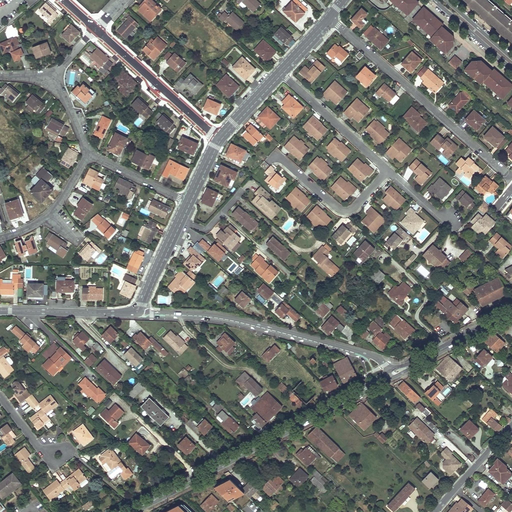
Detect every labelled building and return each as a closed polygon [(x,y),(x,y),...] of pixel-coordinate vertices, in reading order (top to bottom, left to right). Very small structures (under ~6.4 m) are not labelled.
[(145,0),(142,4),(143,5),(143,6),(139,10),(150,21),(160,10),(149,0),(145,0)] [(253,12),(260,4),(255,0),(237,0),(236,1),(239,4),(239,5),(244,9),(246,6),(253,12)] [(301,4),(298,7),(296,5),(299,3),(296,0),(293,0),(292,2),(283,11),(295,22),(304,13),(304,12),(306,9),(301,4)] [(393,0),(394,1),(393,2),(399,7),(402,10),(404,8),(408,13),(417,3),(413,0),(393,0)] [(464,0),(511,41),(511,19),(510,21),(496,9),(498,7),(495,5),(493,6),(486,0),(464,0)] [(49,19),(47,21),(50,24),(58,15),(55,12),(56,11),(46,2),(39,10),(49,19)] [(423,8),(430,15),(431,13),(424,6),(423,8)] [(496,9),(510,21),(511,19),(498,7),(496,9)] [(360,27),(364,24),(367,21),(363,18),(367,13),(362,8),(351,19),(360,27)] [(422,27),(427,32),(428,30),(433,35),(432,36),(435,39),(434,40),(442,47),(447,51),(454,44),(454,41),(452,39),(453,37),(452,34),(447,30),(446,31),(440,26),(442,25),(433,18),(435,16),(431,13),(430,15),(423,8),(414,18),(419,22),(418,24),(422,27)] [(232,12),(230,14),(228,16),(224,12),(218,18),(223,23),(225,20),(237,30),(243,23),(232,12)] [(136,27),(136,26),(138,24),(132,18),(129,15),(126,18),(128,20),(117,31),(125,39),(136,27)] [(433,18),(442,25),(443,23),(435,16),(433,18)] [(70,23),(64,30),(65,32),(72,25),(70,23)] [(62,35),(70,43),(80,32),(72,25),(65,32),(62,35)] [(287,45),(290,42),(293,39),(290,37),(291,36),(281,26),(274,34),(284,44),(285,43),(287,45)] [(380,49),(384,44),(388,40),(374,28),(367,36),(380,49)] [(4,53),(10,50),(13,49),(16,48),(17,51),(21,49),(16,37),(0,44),(4,53)] [(150,42),(146,46),(142,50),(146,53),(148,52),(150,54),(148,55),(153,60),(166,46),(157,38),(154,40),(151,38),(149,41),(150,42)] [(271,55),(272,56),(276,52),(264,40),(254,50),(266,61),(271,55)] [(33,48),(35,53),(37,58),(51,52),(47,42),(33,48)] [(335,56),(338,59),(342,62),(348,54),(341,48),(340,49),(335,44),(327,53),(332,58),(335,56)] [(16,48),(13,49),(14,52),(14,54),(13,54),(15,60),(21,58),(19,56),(23,54),(21,49),(17,51),(16,48)] [(104,73),(113,63),(108,59),(109,58),(98,48),(91,56),(102,66),(99,69),(104,73)] [(177,72),(181,68),(185,64),(175,54),(173,56),(168,52),(163,57),(168,61),(167,62),(177,72)] [(406,67),(406,66),(407,66),(412,71),(421,60),(412,52),(402,63),(406,67)] [(455,55),(453,57),(461,63),(462,62),(455,55)] [(461,63),(453,57),(448,62),(455,69),(461,63)] [(245,79),(250,74),(254,69),(242,58),(233,67),(245,79)] [(476,60),(474,60),(472,61),(466,68),(471,72),(479,79),(480,78),(482,81),(484,79),(489,84),(488,85),(493,90),(497,93),(498,92),(503,97),(511,87),(504,80),(505,78),(502,76),(501,77),(493,70),(491,72),(485,66),(486,65),(481,60),(478,60),(477,62),(476,60)] [(301,73),(307,79),(308,80),(312,76),(315,79),(324,69),(325,67),(319,61),(310,70),(309,69),(307,67),(301,73)] [(360,79),(361,78),(368,84),(375,76),(365,67),(357,76),(360,79)] [(428,69),(424,73),(421,77),(424,80),(423,82),(428,88),(426,90),(430,93),(432,91),(435,93),(437,92),(444,84),(428,69)] [(493,70),(501,77),(502,76),(494,69),(493,70)] [(134,81),(123,70),(116,78),(120,82),(125,87),(121,91),(126,96),(137,84),(134,81)] [(186,86),(188,88),(190,89),(191,88),(196,92),(202,85),(190,75),(185,81),(179,87),(183,90),(186,86)] [(232,92),(233,91),(233,90),(234,91),(238,87),(226,75),(217,85),(229,97),(233,93),(232,92)] [(181,77),(175,83),(179,87),(185,81),(181,77)] [(322,95),(328,100),(330,98),(331,97),(338,103),(346,94),(340,89),(342,88),(334,81),(322,95)] [(389,101),(392,98),(395,94),(391,90),(390,91),(387,89),(389,87),(384,83),(376,93),(381,97),(382,95),(389,101)] [(9,85),(8,86),(5,84),(1,89),(0,88),(0,94),(2,92),(3,93),(2,94),(13,102),(19,93),(13,89),(11,88),(12,87),(9,85)] [(80,86),(76,90),(73,93),(76,97),(78,95),(82,98),(81,99),(85,103),(93,95),(89,91),(90,90),(83,84),(80,87),(80,86)] [(464,90),(462,92),(461,93),(460,93),(449,105),(457,113),(471,97),(464,90)] [(44,102),(42,101),(41,100),(40,100),(38,99),(39,98),(33,94),(26,102),(29,104),(35,109),(37,110),(40,113),(45,106),(42,104),(44,102)] [(285,104),(292,97),(290,95),(283,102),(285,104)] [(148,107),(148,106),(149,106),(147,103),(146,104),(144,102),(145,102),(139,97),(132,104),(141,114),(142,114),(146,118),(152,111),(148,107)] [(293,117),(298,112),(302,108),(292,97),(285,104),(282,107),(293,117)] [(344,112),(351,119),(353,117),(354,115),(360,120),(368,112),(362,106),(364,105),(357,98),(344,112)] [(216,114),(218,110),(220,105),(212,101),(208,99),(204,109),(216,114)] [(32,112),(35,109),(29,104),(26,107),(32,112)] [(279,119),(274,113),(269,108),(261,115),(258,117),(259,117),(267,125),(269,128),(279,119)] [(408,121),(417,112),(412,108),(404,117),(408,121)] [(474,110),(470,115),(465,119),(477,130),(485,120),(474,110)] [(420,115),(417,112),(408,121),(419,131),(426,123),(422,120),(418,116),(420,115)] [(173,124),(173,123),(174,123),(171,120),(171,121),(169,119),(164,114),(157,122),(166,131),(167,130),(170,133),(176,127),(173,124)] [(95,134),(98,135),(102,137),(111,120),(103,116),(95,134)] [(312,116),(309,119),(306,122),(309,124),(305,129),(308,131),(312,135),(318,140),(327,130),(322,125),(321,126),(316,122),(317,120),(312,116)] [(64,125),(64,124),(65,124),(62,122),(61,123),(59,121),(53,117),(48,127),(59,133),(60,132),(65,135),(69,128),(64,125)] [(264,128),(267,125),(259,117),(256,120),(264,128)] [(366,129),(371,133),(375,137),(374,139),(380,144),(389,134),(384,129),(376,122),(374,120),(366,129)] [(386,127),(378,120),(376,122),(384,129),(386,127)] [(251,124),(250,126),(248,128),(249,129),(247,132),(246,130),(242,134),(254,145),(263,136),(251,124)] [(58,136),(59,133),(48,127),(46,130),(58,136)] [(504,137),(498,132),(493,127),(484,136),(495,147),(496,146),(499,149),(507,141),(504,137)] [(119,155),(121,151),(123,147),(127,149),(131,141),(116,133),(108,149),(119,155)] [(444,141),(437,135),(430,143),(439,150),(442,147),(445,150),(450,155),(457,147),(450,141),(450,142),(448,140),(448,139),(447,138),(444,141)] [(193,154),(196,149),(198,144),(184,136),(178,147),(193,154)] [(299,160),(301,158),(308,150),(303,145),(299,141),(295,138),(291,142),(289,141),(286,145),(284,147),(289,152),(290,150),(295,154),(294,155),(299,160)] [(351,151),(348,149),(345,146),(344,147),(335,138),(326,147),(328,149),(336,157),(341,161),(351,151)] [(386,152),(393,159),(395,157),(396,155),(402,161),(411,151),(405,146),(406,145),(399,138),(386,152)] [(242,160),(243,161),(245,161),(249,154),(246,150),(232,144),(226,155),(241,162),(242,160)] [(64,160),(63,161),(62,163),(69,167),(70,164),(72,165),(79,154),(70,148),(63,160),(64,160)] [(327,151),(334,158),(336,157),(328,149),(327,151)] [(154,156),(152,155),(150,154),(149,156),(138,150),(133,161),(149,169),(152,162),(154,157),(154,156)] [(322,181),(324,179),(332,171),(326,166),(319,159),(316,157),(308,165),(308,166),(318,175),(317,175),(322,181)] [(327,164),(320,157),(319,159),(326,166),(327,164)] [(465,161),(463,159),(462,158),(456,164),(460,167),(456,170),(460,174),(463,170),(465,172),(464,174),(468,178),(478,167),(474,163),(473,164),(470,162),(472,161),(468,158),(465,161)] [(360,177),(362,178),(363,180),(367,175),(369,177),(373,172),(368,167),(367,168),(363,165),(357,159),(348,169),(354,174),(355,173),(359,178),(360,177)] [(419,174),(417,176),(416,178),(422,183),(429,176),(425,172),(427,169),(415,159),(409,166),(419,174)] [(168,177),(169,174),(170,172),(176,174),(176,175),(183,179),(189,168),(170,160),(163,174),(168,177)] [(228,186),(230,182),(231,178),(234,179),(237,173),(222,165),(215,180),(228,186)] [(274,169),(270,165),(265,171),(269,175),(265,179),(268,183),(269,182),(277,189),(286,179),(283,176),(281,178),(273,170),(274,169)] [(42,180),(37,186),(48,195),(53,190),(45,184),(49,180),(52,176),(44,168),(37,176),(42,180)] [(94,183),(97,185),(100,187),(104,180),(97,176),(99,173),(90,168),(83,182),(92,186),(94,183)] [(353,175),(361,182),(363,180),(362,178),(360,177),(359,178),(355,173),(354,174),(353,175)] [(42,180),(37,176),(32,181),(37,186),(42,180)] [(499,186),(496,183),(493,181),(491,183),(489,181),(490,180),(485,176),(478,183),(486,191),(488,190),(491,193),(499,186)] [(343,195),(345,197),(347,198),(350,194),(352,195),(357,190),(351,185),(350,186),(347,183),(340,177),(332,186),(331,187),(337,193),(338,192),(343,196),(343,195)] [(432,184),(427,189),(432,193),(433,191),(435,190),(436,191),(435,192),(436,194),(442,199),(445,195),(446,196),(449,192),(449,191),(452,188),(440,177),(433,184),(432,184)] [(119,178),(115,187),(120,190),(119,194),(127,198),(128,197),(128,196),(131,198),(136,187),(133,186),(134,184),(119,178)] [(475,187),(483,195),(486,191),(478,183),(475,187)] [(48,195),(37,186),(31,192),(42,202),(48,195)] [(264,212),(265,211),(266,210),(270,214),(277,206),(271,200),(269,202),(266,200),(264,198),(269,193),(261,186),(256,191),(259,194),(257,196),(252,201),(264,212)] [(301,192),(295,186),(289,193),(292,195),(288,199),(291,202),(296,206),(301,211),(310,201),(304,196),(303,197),(299,193),(301,192)] [(384,192),(386,194),(382,198),(390,206),(395,210),(405,201),(389,186),(384,192)] [(212,206),(214,202),(215,198),(220,201),(223,195),(208,188),(202,201),(212,206)] [(463,189),(455,197),(458,201),(459,200),(467,208),(468,207),(470,209),(475,204),(473,202),(474,200),(463,189)] [(336,193),(344,201),(347,198),(345,197),(343,195),(343,196),(338,192),(337,193),(336,193)] [(84,198),(81,202),(78,205),(80,207),(75,214),(82,219),(93,204),(84,198)] [(381,199),(389,207),(390,206),(382,198),(381,199)] [(10,213),(11,216),(12,219),(17,217),(16,215),(18,215),(19,216),(23,214),(19,199),(6,204),(9,213),(10,213)] [(163,205),(162,204),(161,204),(161,203),(153,199),(150,207),(153,208),(152,211),(165,217),(170,207),(164,204),(163,205)] [(490,207),(484,202),(480,206),(486,212),(490,207)] [(321,210),(316,205),(310,212),(312,214),(309,218),(312,221),(317,225),(322,230),(331,220),(325,215),(324,216),(320,212),(321,210)] [(271,219),(280,208),(277,206),(270,214),(266,210),(265,211),(264,212),(271,219)] [(238,219),(244,225),(245,224),(251,231),(252,230),(257,224),(258,223),(245,211),(244,212),(239,207),(233,214),(238,219)] [(372,231),(377,226),(378,227),(385,220),(371,207),(366,213),(367,215),(369,216),(367,218),(363,223),(372,231)] [(408,215),(401,223),(413,234),(417,230),(416,229),(419,225),(420,226),(424,222),(419,216),(418,218),(414,214),(415,213),(416,212),(411,207),(406,213),(408,215)] [(478,213),(471,221),(474,224),(472,225),(480,232),(481,231),(485,234),(496,222),(492,218),(490,221),(484,216),(481,219),(480,218),(481,216),(480,215),(479,214),(478,213)] [(490,221),(492,218),(486,213),(484,216),(490,221)] [(105,219),(104,220),(102,217),(96,223),(99,226),(97,227),(109,238),(117,230),(105,219)] [(347,223),(344,225),(344,226),(341,224),(331,236),(336,240),(339,237),(343,240),(350,232),(351,234),(352,232),(354,230),(347,223)] [(154,231),(156,228),(155,227),(149,224),(148,224),(147,227),(143,225),(139,234),(142,236),(141,239),(150,243),(156,232),(154,231)] [(228,227),(227,229),(225,231),(227,233),(224,236),(220,232),(217,235),(231,249),(240,238),(234,233),(228,227)] [(386,242),(392,247),(394,250),(403,240),(404,241),(409,235),(400,227),(398,230),(386,242)] [(508,241),(497,232),(491,239),(500,247),(497,250),(504,256),(510,249),(505,244),(508,241)] [(63,257),(66,253),(68,249),(65,247),(67,244),(53,234),(53,235),(49,241),(47,243),(58,251),(57,253),(63,257)] [(16,241),(16,243),(16,244),(13,246),(15,253),(19,252),(20,256),(26,254),(24,250),(28,249),(29,254),(37,252),(33,238),(32,238),(32,236),(30,239),(25,241),(26,244),(23,245),(21,240),(16,241)] [(272,236),(266,243),(282,258),(286,253),(285,252),(287,249),(272,236)] [(226,249),(218,242),(215,246),(213,245),(211,247),(203,239),(199,243),(205,249),(218,260),(225,253),(223,252),(226,249)] [(99,253),(101,250),(93,241),(89,244),(88,243),(86,246),(85,248),(84,247),(79,253),(87,260),(89,258),(92,261),(100,253),(99,253)] [(199,243),(197,241),(194,244),(202,251),(203,252),(205,249),(199,243)] [(352,254),(360,261),(366,255),(367,256),(373,250),(364,241),(352,254)] [(202,251),(194,244),(192,248),(199,254),(202,251)] [(433,245),(423,255),(438,268),(447,258),(433,245)] [(198,265),(201,261),(200,260),(203,257),(199,254),(192,248),(191,246),(187,250),(193,255),(191,257),(188,260),(187,259),(183,264),(191,270),(191,271),(194,268),(195,269),(198,265)] [(328,259),(328,258),(329,258),(326,256),(330,252),(329,251),(323,246),(319,250),(321,252),(315,259),(319,263),(321,265),(320,266),(327,272),(333,276),(339,269),(334,264),(328,259)] [(144,256),(143,255),(144,252),(137,248),(135,252),(129,264),(138,268),(144,256)] [(286,253),(282,258),(284,259),(290,252),(287,249),(285,252),(286,253)] [(319,250),(312,257),(315,259),(321,252),(319,250)] [(460,258),(465,263),(471,258),(465,252),(460,258)] [(264,260),(259,255),(251,264),(256,269),(255,270),(266,280),(268,278),(271,281),(276,276),(274,274),(277,271),(273,268),(272,269),(269,266),(263,261),(264,260)] [(438,268),(442,271),(451,261),(447,258),(438,268)] [(377,269),(374,272),(371,276),(378,283),(385,275),(377,269)] [(186,275),(181,270),(176,276),(178,278),(177,279),(176,278),(169,286),(177,293),(180,290),(182,292),(187,286),(189,288),(195,282),(192,280),(196,275),(191,271),(191,270),(186,275)] [(18,274),(13,274),(13,280),(0,279),(0,288),(1,289),(1,294),(14,294),(14,288),(14,286),(18,286),(18,278),(18,274)] [(134,289),(135,289),(136,285),(134,284),(137,279),(126,274),(124,280),(127,281),(121,293),(130,298),(134,291),(133,291),(134,289)] [(74,281),(70,281),(65,281),(65,277),(57,277),(57,291),(74,291),(74,281)] [(496,279),(495,277),(493,278),(494,280),(475,289),(471,285),(470,286),(469,284),(463,291),(468,295),(474,290),(482,306),(507,293),(499,277),(496,279)] [(403,281),(398,286),(407,294),(412,289),(403,281)] [(28,297),(31,297),(34,297),(34,298),(43,299),(43,294),(43,286),(43,284),(29,283),(28,297)] [(268,299),(270,296),(273,292),(264,284),(258,290),(268,299)] [(387,293),(390,296),(398,286),(396,284),(387,293)] [(223,298),(226,294),(229,291),(223,286),(217,293),(223,298)] [(402,300),(402,299),(407,294),(398,286),(390,296),(399,304),(400,304),(401,304),(402,304),(402,303),(403,303),(403,302),(403,301),(403,300),(402,300)] [(96,299),(96,298),(99,298),(99,299),(103,299),(103,289),(83,288),(83,298),(96,299)] [(245,292),(245,291),(244,291),(243,292),(242,292),(235,300),(243,307),(251,299),(244,293),(245,292)] [(323,304),(320,301),(317,299),(314,302),(320,307),(317,311),(323,317),(330,309),(323,304)] [(457,299),(452,303),(448,299),(443,304),(459,319),(468,309),(457,299)] [(327,300),(323,304),(330,309),(333,306),(327,300)] [(459,319),(443,304),(438,300),(435,304),(442,310),(440,312),(442,314),(443,313),(455,324),(459,319)] [(283,317),(285,315),(286,312),(296,321),(300,316),(292,308),(285,301),(276,311),(283,317)] [(337,310),(341,314),(345,317),(349,313),(341,306),(337,310)] [(389,324),(397,331),(405,338),(409,333),(411,334),(414,330),(398,315),(389,324)] [(331,332),(333,330),(335,327),(336,328),(337,327),(341,331),(344,327),(332,316),(322,327),(327,332),(329,330),(331,332)] [(378,316),(374,321),(382,328),(385,326),(383,324),(385,321),(378,316)] [(374,332),(373,333),(372,333),(374,335),(372,338),(373,339),(373,340),(382,349),(386,345),(385,344),(389,339),(388,338),(384,335),(381,331),(383,329),(382,328),(374,321),(373,321),(368,326),(374,332)] [(29,338),(30,338),(25,334),(15,326),(11,330),(21,339),(20,340),(24,344),(30,349),(34,353),(39,347),(29,338)] [(108,330),(108,331),(106,333),(105,332),(102,335),(110,343),(118,334),(111,327),(108,330)] [(162,327),(157,334),(161,337),(166,329),(162,327)] [(363,339),(366,336),(369,333),(363,328),(357,334),(363,339)] [(81,346),(85,342),(89,338),(82,331),(72,341),(82,351),(84,349),(81,346)] [(171,331),(164,338),(178,351),(186,342),(182,339),(181,340),(177,336),(171,331)] [(133,337),(140,343),(146,349),(151,344),(159,351),(163,347),(151,336),(149,339),(141,332),(138,335),(136,334),(133,337)] [(481,338),(496,352),(505,343),(493,332),(481,338)] [(225,333),(223,334),(222,336),(223,337),(217,343),(220,345),(223,348),(226,351),(232,345),(235,342),(225,333)] [(128,343),(126,341),(123,338),(120,341),(125,347),(128,343)] [(98,351),(100,349),(102,347),(97,342),(93,346),(98,351)] [(274,344),(271,347),(268,350),(267,349),(261,355),(263,357),(262,359),(267,363),(268,362),(280,350),(274,344)] [(236,349),(232,345),(226,351),(230,355),(236,349)] [(0,371),(4,377),(9,373),(14,370),(3,356),(6,353),(2,347),(0,348),(0,371)] [(43,365),(47,370),(52,374),(61,364),(62,365),(71,356),(61,347),(56,351),(58,352),(51,360),(50,358),(43,365)] [(143,359),(131,347),(124,353),(137,365),(143,359)] [(165,357),(167,355),(169,353),(164,348),(161,352),(165,357)] [(475,359),(479,363),(483,367),(487,363),(489,366),(492,365),(494,363),(494,360),(492,358),(492,357),(484,349),(475,359)] [(97,358),(93,355),(90,352),(83,359),(90,365),(97,358)] [(436,368),(450,381),(462,368),(448,355),(436,368)] [(71,356),(62,365),(63,366),(72,357),(71,356)] [(333,364),(338,373),(343,382),(357,375),(357,374),(351,363),(348,356),(333,364)] [(97,367),(104,374),(110,380),(111,379),(115,383),(122,376),(105,359),(97,367)] [(155,363),(153,362),(152,361),(146,367),(149,369),(155,363)] [(61,364),(52,374),(53,375),(62,365),(61,364)] [(511,373),(510,371),(500,382),(511,393),(511,373)] [(246,386),(245,386),(244,384),(251,377),(245,372),(238,379),(243,383),(241,386),(245,390),(247,387),(246,386)] [(197,384),(199,382),(190,373),(188,374),(185,378),(191,384),(190,384),(193,387),(195,386),(196,388),(199,385),(197,384)] [(330,387),(331,388),(331,389),(337,385),(332,375),(329,377),(325,379),(320,381),(325,390),(330,387)] [(99,387),(99,388),(98,389),(85,377),(79,384),(83,388),(91,395),(98,402),(106,393),(99,387)] [(255,395),(262,388),(251,377),(244,384),(245,386),(246,386),(247,387),(255,395)] [(128,392),(131,395),(134,398),(145,387),(139,381),(128,392)] [(301,381),(299,383),(301,385),(304,387),(297,394),(306,404),(311,399),(315,395),(301,381)] [(404,381),(401,384),(398,386),(414,402),(420,397),(404,381)] [(437,381),(428,390),(427,390),(425,392),(428,396),(431,399),(437,405),(441,402),(435,396),(443,387),(437,381)] [(287,387),(284,385),(282,382),(277,387),(283,392),(287,387)] [(33,408),(38,404),(31,394),(30,395),(21,383),(12,390),(21,402),(26,399),(33,408)] [(304,387),(301,385),(299,383),(292,390),(297,394),(304,387)] [(89,397),(91,395),(83,388),(81,390),(89,397)] [(303,403),(301,402),(299,400),(289,390),(286,395),(295,404),(299,408),(303,403)] [(270,420),(272,418),(274,416),(273,415),(282,406),(267,392),(261,399),(259,396),(254,402),(256,404),(254,405),(251,408),(256,413),(266,422),(266,421),(266,422),(269,419),(270,420)] [(51,395),(38,404),(42,409),(30,418),(38,429),(43,426),(42,425),(44,423),(49,419),(47,415),(52,412),(52,410),(52,409),(58,404),(51,395)] [(160,409),(158,408),(156,406),(157,405),(149,398),(141,406),(161,425),(169,416),(161,409),(160,409)] [(108,408),(112,402),(108,399),(104,405),(108,408)] [(230,432),(231,431),(232,430),(233,431),(239,426),(227,415),(228,415),(230,412),(227,410),(218,401),(212,407),(219,413),(217,414),(217,417),(222,422),(222,423),(230,432)] [(364,429),(370,423),(376,417),(361,403),(349,415),(364,429)] [(114,428),(119,423),(116,421),(114,419),(116,417),(117,418),(124,411),(116,404),(110,411),(107,408),(100,415),(114,428)] [(415,407),(421,412),(425,416),(428,413),(430,412),(426,407),(424,409),(419,404),(416,406),(415,407)] [(482,419),(490,425),(497,432),(502,426),(493,418),(497,414),(492,409),(482,419)] [(187,422),(191,417),(184,411),(180,415),(187,422)] [(262,426),(266,422),(256,413),(254,416),(255,417),(254,418),(257,421),(255,423),(259,427),(261,426),(262,426)] [(425,416),(424,418),(423,419),(436,432),(439,429),(425,416)] [(207,434),(209,431),(212,429),(210,427),(212,426),(205,419),(199,425),(191,417),(187,422),(200,435),(203,432),(204,434),(205,432),(207,434)] [(409,426),(426,443),(429,439),(431,437),(434,435),(417,418),(414,420),(412,423),(409,426)] [(469,437),(471,436),(473,434),(472,433),(477,428),(469,420),(460,428),(469,437)] [(6,424),(0,428),(0,435),(8,446),(15,441),(12,438),(16,436),(6,424)] [(79,426),(79,427),(80,428),(79,429),(77,427),(72,431),(83,445),(93,438),(83,424),(79,426)] [(326,436),(321,431),(316,426),(308,434),(318,444),(326,436)] [(387,438),(382,433),(377,438),(382,443),(387,438)] [(143,441),(144,440),(136,434),(129,442),(142,454),(148,446),(143,441)] [(189,451),(192,448),(195,445),(186,436),(178,444),(186,452),(188,450),(189,451)] [(344,454),(326,436),(318,444),(330,455),(330,456),(331,457),(336,462),(344,454)] [(302,449),(299,452),(297,454),(308,465),(316,457),(318,454),(309,445),(304,451),(302,449)] [(27,457),(28,456),(30,455),(24,447),(14,454),(28,473),(35,468),(27,457)] [(452,453),(446,447),(440,453),(446,458),(443,462),(443,467),(450,474),(452,472),(452,470),(454,468),(455,469),(461,463),(451,454),(452,453)] [(126,469),(121,462),(110,448),(107,450),(108,452),(106,453),(105,452),(101,455),(102,456),(99,458),(103,464),(106,462),(111,469),(114,467),(115,468),(119,465),(123,471),(120,473),(125,479),(132,473),(127,467),(126,469)] [(505,468),(505,467),(506,467),(499,460),(498,462),(497,461),(488,470),(503,483),(511,474),(505,468)] [(344,465),(339,470),(342,473),(347,468),(344,465)] [(290,479),(294,482),(298,486),(308,476),(300,468),(290,479)] [(314,476),(318,480),(322,476),(315,469),(311,473),(314,476)] [(74,489),(77,487),(80,484),(82,486),(87,481),(88,480),(86,478),(83,474),(80,470),(73,476),(71,474),(60,483),(57,479),(43,490),(50,500),(70,484),(74,489)] [(263,487),(263,488),(264,488),(264,489),(270,495),(284,481),(273,471),(270,474),(273,476),(263,487)] [(429,487),(433,483),(438,478),(431,471),(422,480),(429,487)] [(0,495),(2,499),(8,495),(5,491),(10,488),(13,485),(16,488),(21,484),(14,474),(10,477),(9,476),(0,482),(0,495)] [(311,480),(320,489),(323,485),(318,480),(314,476),(311,480)] [(323,485),(327,481),(322,476),(318,480),(323,485)] [(242,490),(231,479),(227,481),(227,482),(223,484),(223,483),(215,487),(225,497),(228,494),(232,497),(238,494),(238,496),(245,493),(242,490)] [(250,482),(242,490),(245,493),(250,497),(252,495),(257,499),(259,496),(255,492),(258,489),(250,482)] [(409,482),(387,506),(394,511),(397,509),(416,489),(409,482)] [(325,493),(328,490),(323,485),(320,489),(325,493)] [(494,494),(491,492),(488,489),(478,501),(484,506),(494,494)] [(201,505),(205,509),(208,511),(219,501),(212,495),(201,505)] [(511,508),(511,502),(506,498),(501,504),(510,511),(511,508)] [(94,504),(92,502),(90,499),(82,506),(85,511),(94,504)] [(463,508),(467,503),(462,499),(458,504),(463,508)] [(468,511),(472,508),(467,503),(463,508),(458,504),(457,502),(448,511),(468,511)]
